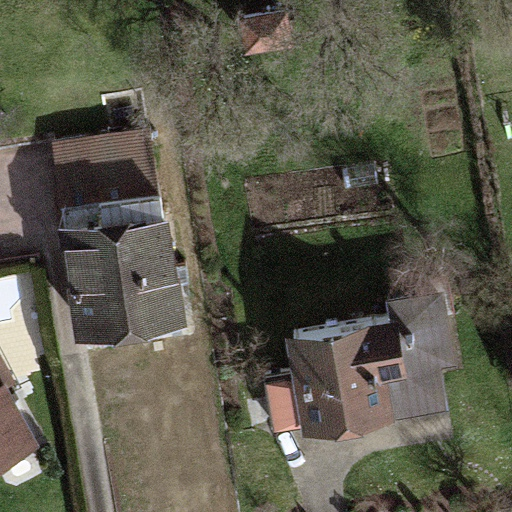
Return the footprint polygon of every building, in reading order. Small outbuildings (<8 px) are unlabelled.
[(283,6),(243,13),(247,38),(287,32),(283,6)] [(170,259),(150,126),(52,141),(80,322),(178,307),(173,274),(170,259)] [(184,257),(170,259),(173,274),(186,272),(184,257)] [(438,287),(388,295),(390,312),(393,311),(401,358),(379,361),(386,400),(440,392),(434,350),(448,348),(438,287)] [(390,312),(294,327),(299,364),(263,370),(272,419),(386,400),(379,361),(401,358),(393,311),(390,312)] [(0,455),(33,438),(2,380),(0,380),(0,455)]
